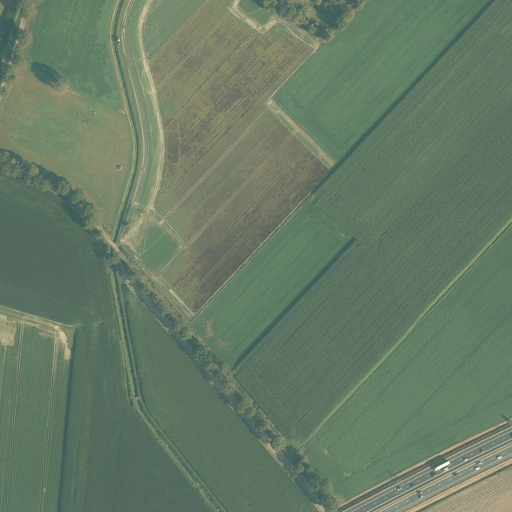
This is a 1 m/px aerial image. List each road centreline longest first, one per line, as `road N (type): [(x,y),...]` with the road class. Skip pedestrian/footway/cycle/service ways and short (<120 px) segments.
road 1 (track): [(125,0),(117,32),(141,153),(114,253),(138,390),(152,421),(224,511)]
road 2 (track): [(0,160),(73,199),(332,500)]
road 3 (motorway): [(511,435),(360,511)]
road 4 (motorway): [(388,511),(511,449)]
